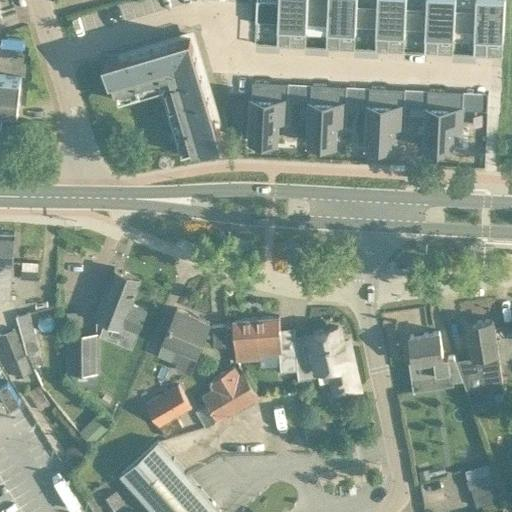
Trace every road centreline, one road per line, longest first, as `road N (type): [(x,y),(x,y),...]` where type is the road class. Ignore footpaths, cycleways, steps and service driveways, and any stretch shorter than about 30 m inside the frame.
road 1 (residential): [(55,55),(204,8),(254,60),(503,73)]
road 2 (unclassified): [(385,511),(400,495),(400,475),(363,291)]
road 3 (primary): [(158,199),(202,212),(364,224)]
road 4 (primary): [(365,196),(202,191),(158,199)]
road 5 (residential): [(170,252),(280,288),(363,291)]
road 6 (residential): [(363,291),(511,273)]
road 7 (primary): [(364,224),(511,232)]
road 8 (primary): [(511,203),(365,196)]
road 9 (tertiary): [(79,198),(75,121),(55,55)]
